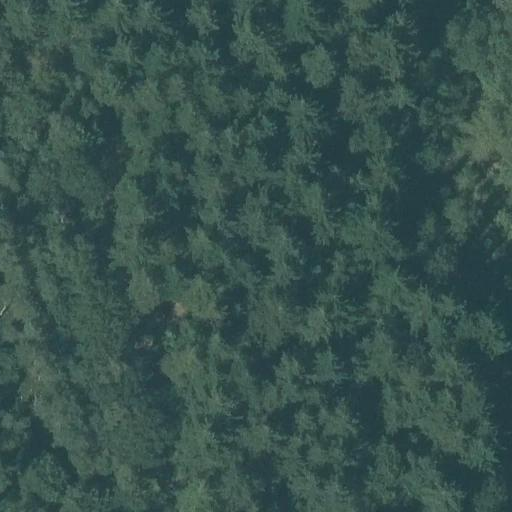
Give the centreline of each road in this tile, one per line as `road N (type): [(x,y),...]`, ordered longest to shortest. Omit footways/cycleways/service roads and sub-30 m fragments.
road 1 (track): [(175,511),(0,40)]
road 2 (track): [(294,172),(128,384)]
